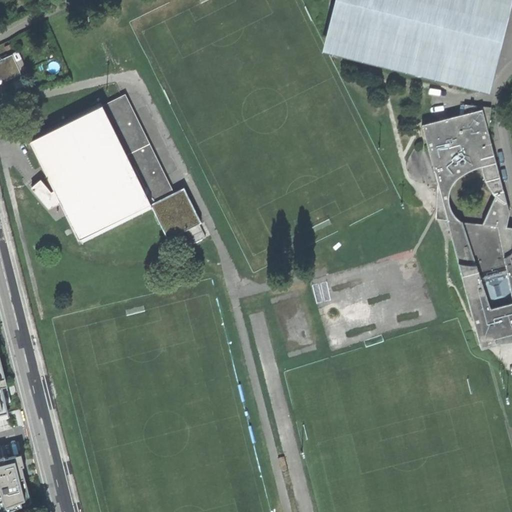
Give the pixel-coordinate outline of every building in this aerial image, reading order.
[(333,50),(479,87),(486,62),(488,58),(491,55),(494,52),(498,50),(503,31),(499,26),(498,22),(497,19),(497,15),(501,0),(335,0),(334,8),(335,10),(337,14),(339,18),(339,22),(338,27),(333,50)] [(1,81),(18,73),(10,55),(0,60),(0,79),(1,81)] [(192,244),(205,237),(198,224),(200,223),(183,187),(169,194),(121,95),(100,105),(29,140),(54,189),(48,192),(39,180),(30,188),(47,208),(60,202),(80,242),(150,207),(166,239),(184,230),(192,244)] [(494,339),(511,334),(511,227),(506,227),(509,213),(503,189),(499,191),(496,175),(497,174),(498,172),(497,171),(496,170),(494,169),(493,164),(493,163),(494,156),(488,133),(491,107),(479,106),(464,104),(463,114),(421,125),(437,184),(441,184),(445,183),(449,182),(452,181),(456,180),(458,178),(461,177),(465,174),(469,172),(474,170),(480,168),(481,168),(482,174),(484,178),(486,184),(488,189),(491,192),(494,196),(482,225),(462,222),(461,222),(446,220),(446,221),(473,324),(477,325),(479,325),(489,322),(494,339)] [(435,219),(446,221),(446,220),(461,222),(457,218),(455,216),(453,214),(452,211),(451,209),(450,206),(450,203),(449,200),(449,196),(450,193),(451,188),(453,185),(455,182),(458,179),(461,177),(458,178),(456,180),(452,181),(449,182),(445,183),(441,184),(437,184),(437,185),(435,219)] [(511,334),(494,339),(489,322),(479,325),(477,325),(473,324),(480,350),(496,345),(496,344),(499,344),(503,344),(508,344),(511,342),(511,334)] [(0,425),(15,423),(0,355),(0,425)] [(0,511),(3,511),(34,503),(19,451),(0,456),(0,511)]
